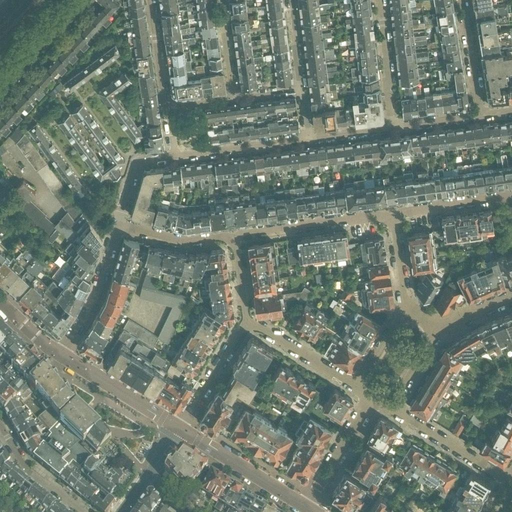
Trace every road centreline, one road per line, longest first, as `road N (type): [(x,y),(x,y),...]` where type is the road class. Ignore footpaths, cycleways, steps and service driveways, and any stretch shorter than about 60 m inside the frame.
road 1 (residential): [(391,217),(234,237)]
road 2 (tertiary): [(306,507),(180,429)]
road 3 (residential): [(57,353),(97,294),(118,227)]
road 4 (residential): [(505,478),(389,406)]
road 5 (residential): [(174,156),(309,138)]
road 6 (tertiary): [(180,429),(67,359)]
road 7 (residential): [(306,507),(371,397)]
road 8 (residential): [(379,0),(391,127)]
road 9 (residential): [(180,429),(247,326)]
road 10 (residential): [(354,386),(247,326)]
road 11 (residential): [(82,511),(24,468),(0,424)]
road 12 (residential): [(391,217),(511,195)]
